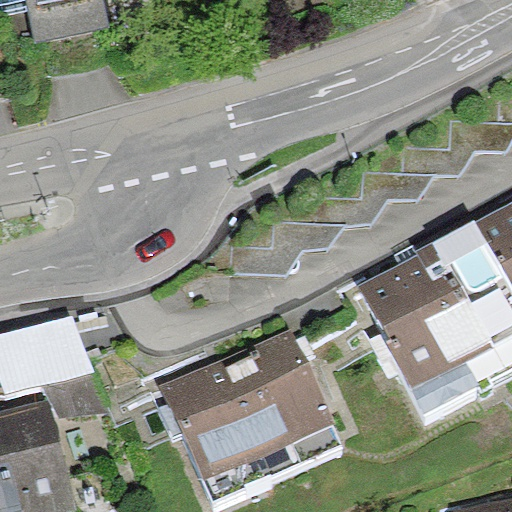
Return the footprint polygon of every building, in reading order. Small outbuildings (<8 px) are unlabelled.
[(95,0),(28,0),(38,59),(104,48),(95,0)] [(511,296),(511,208),(476,227),(511,296)] [(511,296),(476,227),(439,246),(505,370),(511,366),(511,296)] [(439,246),(395,269),(461,394),(505,370),(439,246)] [(416,417),(461,394),(395,269),(350,293),(416,417)] [(114,308),(0,327),(0,372),(40,373),(64,400),(103,397),(95,376),(135,363),(114,308)] [(291,317),(257,332),(311,450),(345,435),(291,317)] [(274,467),(311,450),(257,332),(221,349),(274,467)] [(221,349),(187,364),(242,482),(274,467),(221,349)] [(209,496),(242,482),(187,364),(155,378),(209,496)] [(0,406),(0,511),(7,511),(66,497),(48,395),(0,406)] [(511,511),(511,502),(460,508),(460,511),(511,511)]
